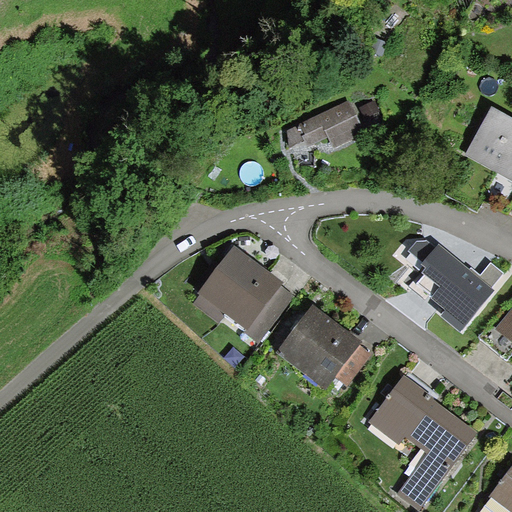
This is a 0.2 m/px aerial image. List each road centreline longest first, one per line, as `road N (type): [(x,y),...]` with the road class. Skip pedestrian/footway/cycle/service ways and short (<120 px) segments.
road 1 (residential): [(270,206),(220,221),(168,254),(0,399)]
road 2 (residential): [(270,206),(302,256),(511,411)]
road 3 (residential): [(511,246),(380,197),(270,206)]
